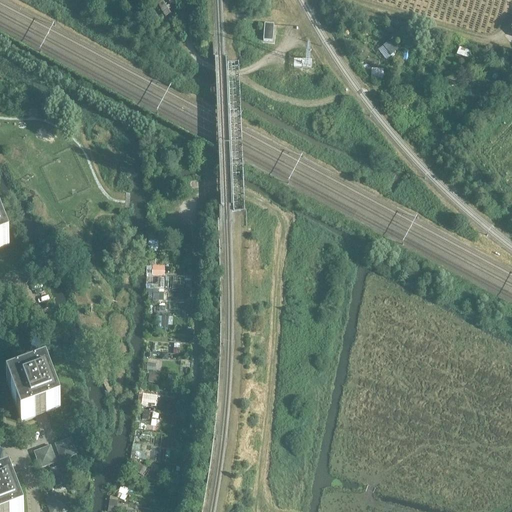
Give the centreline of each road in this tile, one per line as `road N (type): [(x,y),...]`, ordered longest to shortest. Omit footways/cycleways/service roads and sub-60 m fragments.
road 1 (track): [(193,215),(202,195),(225,188),(283,221),(255,511)]
road 2 (track): [(358,511),(374,481),(424,448),(511,447)]
road 3 (residential): [(0,285),(27,289),(44,333),(39,343),(0,337)]
